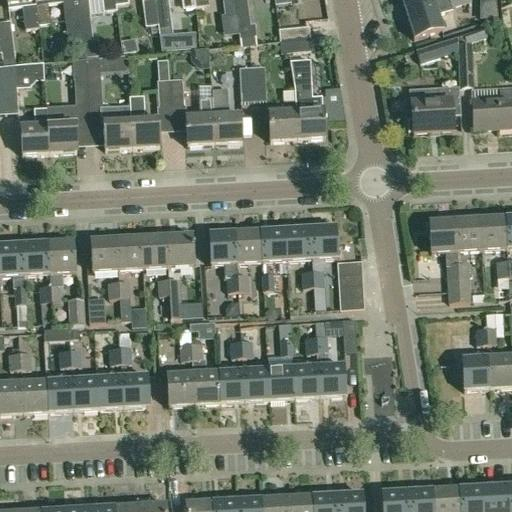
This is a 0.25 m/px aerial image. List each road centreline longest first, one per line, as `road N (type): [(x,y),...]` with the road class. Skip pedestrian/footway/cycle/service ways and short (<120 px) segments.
road 1 (residential): [(0,455),(414,435)]
road 2 (residential): [(0,203),(377,185)]
road 3 (residential): [(414,435),(377,185)]
road 4 (residential): [(377,185),(344,0)]
road 5 (residential): [(377,185),(511,176)]
